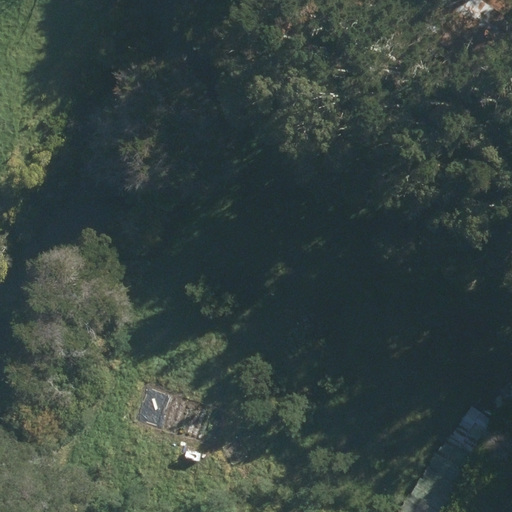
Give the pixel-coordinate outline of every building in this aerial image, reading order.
[(511,47),(511,15),(485,0),(448,0),(435,22),(503,63),(511,47)] [(462,234),(476,241),(479,231),(466,225),(462,234)] [(479,241),(507,263),(511,256),(511,249),(488,229),(479,241)] [(462,315),(470,321),(478,312),(470,306),(462,315)] [(406,511),(472,511),(511,442),(511,430),(478,407),(406,511)]
